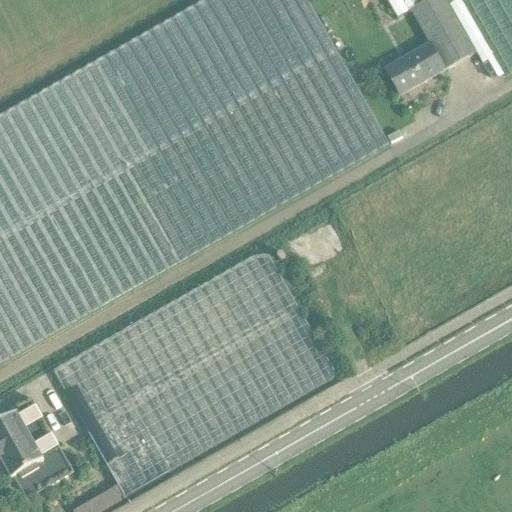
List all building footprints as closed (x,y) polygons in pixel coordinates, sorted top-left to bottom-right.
[(0,371),(389,148),(306,0),(207,0),(0,116),(0,371)] [(403,17),(410,12),(430,0),(443,0),(453,17),(475,56),(490,80),(505,82),(511,78),(511,0),(385,0),(395,17),(397,21),(403,17)] [(413,17),(429,46),(445,73),(475,56),(453,17),(443,0),(430,0),(410,12),(413,17)] [(445,73),(429,46),(384,71),(400,98),(445,73)] [(358,82),(372,74),(361,54),(346,63),(358,82)] [(108,467),(126,498),(337,378),(269,258),(255,259),(141,323),(54,373),(108,467)] [(398,338),(382,309),(348,329),(365,358),(398,338)] [(32,400),(0,417),(0,460),(1,460),(25,503),(74,475),(32,400)]
